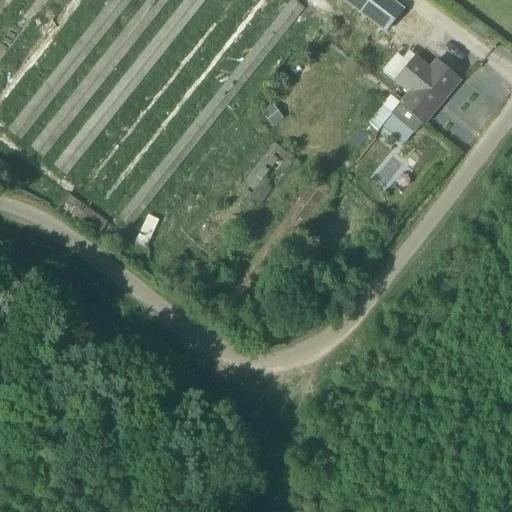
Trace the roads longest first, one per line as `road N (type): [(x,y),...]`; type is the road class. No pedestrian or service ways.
road 1 (unclassified): [(0,202),(54,222),(198,339),(250,358),(296,355),(364,303),(511,109)]
road 2 (track): [(198,339),(261,416),(286,511)]
